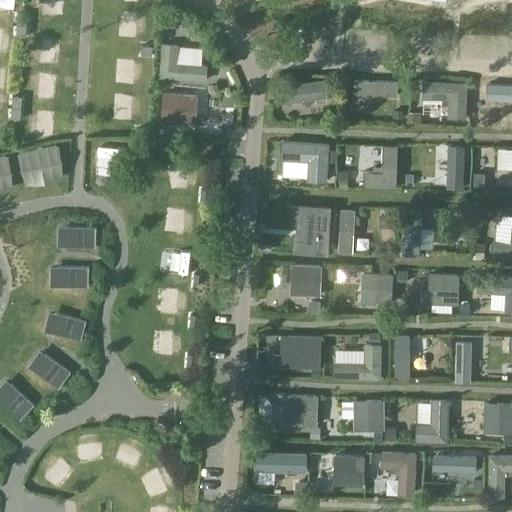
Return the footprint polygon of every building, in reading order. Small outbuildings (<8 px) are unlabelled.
[(303,0),(287,0),(287,13),(303,14),(303,0)] [(323,0),(322,14),(337,15),(337,0),(323,0)] [(354,0),(355,17),(368,17),(367,0),(354,0)] [(468,0),(452,0),(452,19),(469,20),(468,0)] [(100,4),(100,18),(137,20),(138,5),(100,4)] [(420,18),(420,5),(410,5),(410,17),(420,18)] [(0,12),(0,34),(9,35),(9,13),(0,12)] [(18,25),(17,41),(58,43),(59,27),(18,25)] [(99,32),(98,46),(134,49),(135,35),(99,32)] [(0,62),(8,64),(12,42),(0,40),(0,62)] [(160,78),(206,81),(207,67),(176,65),(178,45),(163,44),(160,78)] [(16,55),(16,76),(53,77),(54,56),(16,55)] [(222,75),(222,62),(208,62),(208,76),(222,75)] [(93,66),(93,82),(137,82),(137,66),(93,66)] [(6,97),(14,100),(20,77),(12,74),(6,97)] [(326,76),(282,83),(285,100),(328,93),(326,76)] [(354,80),(353,95),(396,96),(397,82),(354,80)] [(17,108),(29,108),(30,99),(46,100),(47,83),(18,81),(17,108)] [(465,119),(466,83),(422,81),(422,99),(448,100),(448,118),(465,119)] [(511,92),(504,92),(502,124),(511,124),(511,92)] [(161,123),(195,126),(198,96),(163,93),(161,123)] [(138,114),(139,100),(95,98),(95,113),(138,114)] [(208,98),(207,124),(229,125),(231,100),(208,98)] [(35,137),(35,119),(12,119),(11,136),(35,137)] [(97,151),(130,149),(129,130),(97,132),(97,151)] [(281,141),(280,159),(309,161),(307,182),(326,183),(328,144),(281,141)] [(65,185),(85,177),(73,144),(52,152),(65,185)] [(364,172),(364,187),(396,187),(397,145),(383,145),(383,172),(364,172)] [(417,179),(418,149),(400,148),(398,178),(417,179)] [(433,157),(433,188),(464,188),(465,157),(457,157),(457,152),(447,152),(447,157),(433,157)] [(29,197),(43,194),(37,157),(23,160),(29,197)] [(340,209),(338,252),(352,253),(355,210),(340,209)] [(404,209),(401,253),(416,254),(419,210),(404,209)] [(290,243),(321,245),(323,215),(292,213),(290,243)] [(492,242),(490,258),(511,259),(511,219),(510,243),(492,242)] [(58,225),(57,245),(95,247),(96,226),(58,225)] [(290,294),(321,296),(323,266),(292,264),(290,294)] [(51,265),(50,285),(88,286),(89,266),(51,265)] [(361,302),(392,304),(394,274),(363,272),(361,302)] [(427,303),(458,305),(460,275),(429,273),(427,303)] [(511,312),(511,276),(477,275),(476,292),(505,294),(504,312),(511,312)] [(49,310),(44,330),(81,339),(86,319),(49,310)] [(287,335),(286,366),(319,368),(320,336),(287,335)] [(409,335),(395,335),(395,378),(409,378),(409,335)] [(462,339),(461,375),(475,375),(476,339),(462,339)] [(333,362),(333,379),(379,380),(381,345),(364,344),(363,363),(333,362)] [(40,349),(28,365),(58,387),(70,371),(40,349)] [(6,380),(0,385),(0,398),(7,405),(19,392),(6,380)] [(288,395),(287,425),(318,426),(319,396),(288,395)] [(345,417),(344,397),(333,397),(334,418),(345,417)] [(354,401),(354,431),(385,430),(385,400),(354,401)] [(447,443),(448,400),(431,400),(430,423),(416,423),(415,442),(447,443)] [(511,404),(485,403),(484,432),(511,433),(511,404)] [(414,495),(416,453),(381,452),(380,468),(398,469),(397,494),(414,495)] [(252,453),(251,468),(298,471),(299,455),(252,453)] [(333,484),(363,486),(365,456),(335,454),(333,484)] [(433,454),(432,469),(476,471),(476,456),(433,454)] [(511,471),(511,456),(489,456),(488,498),(504,498),(504,471),(511,471)]
